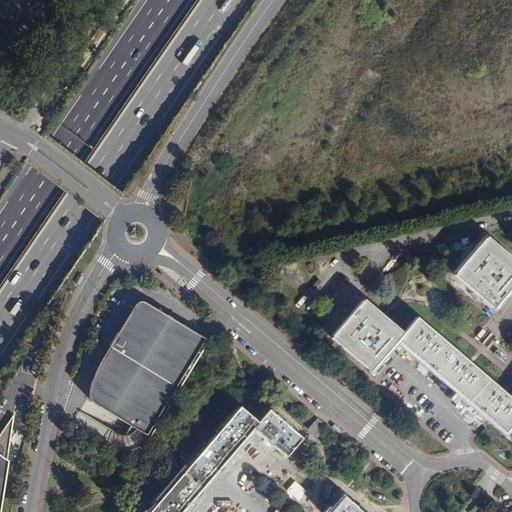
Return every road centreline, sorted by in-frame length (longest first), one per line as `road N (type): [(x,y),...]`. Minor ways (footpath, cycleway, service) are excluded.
road 1 (motorway): [(0,325),(224,0)]
road 2 (tertiary): [(174,261),(178,279),(404,469),(415,499)]
road 3 (tertiary): [(427,471),(174,261)]
road 4 (motorway): [(169,0),(0,245)]
road 5 (tertiary): [(106,263),(65,343),(30,511)]
road 6 (residential): [(275,0),(148,195)]
road 7 (tertiary): [(130,213),(32,140),(5,130)]
road 8 (tertiary): [(5,130),(109,213),(115,229)]
road 9 (residential): [(390,242),(346,252),(303,302),(323,321)]
road 10 (residential): [(511,215),(390,242)]
